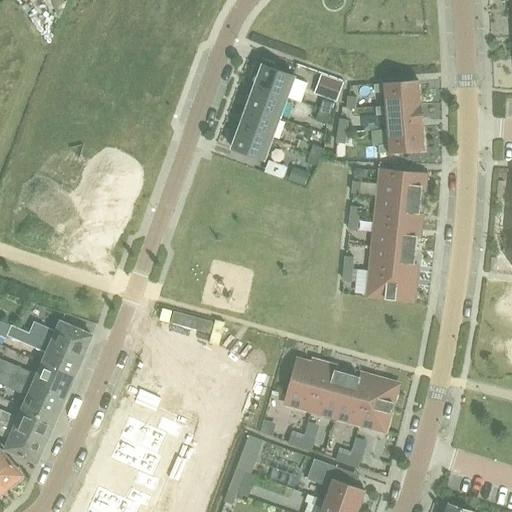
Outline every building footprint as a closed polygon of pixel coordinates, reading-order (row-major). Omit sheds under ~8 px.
[(165,0),(168,2),(169,0),(177,0),(182,3),(184,0),(185,0),(199,9),(204,0),(165,0)] [(132,9),(127,22),(138,26),(131,47),(167,60),(175,38),(150,29),(154,17),(132,9)] [(112,64),(107,77),(130,85),(134,73),(159,82),(167,60),(131,47),(123,68),(112,64)] [(255,85),(287,97),(295,77),(262,65),(255,85)] [(421,104),(419,80),(384,83),(374,84),(375,92),(384,92),(386,106),(421,104)] [(105,81),(101,94),(112,98),(104,119),(140,132),(149,110),(124,101),(128,89),(105,81)] [(287,97),(255,85),(247,106),(280,118),(287,97)] [(357,97),(349,96),(347,107),(355,109),(357,97)] [(319,110),(330,114),(334,103),(323,99),(319,110)] [(423,126),(421,104),(386,106),(376,107),(377,115),(386,114),(387,129),(423,126)] [(239,127),(272,139),(280,118),(247,106),(239,127)] [(330,114),(319,110),(315,121),(326,125),(330,114)] [(85,136),(81,149),(103,157),(107,146),(132,155),(140,132),(104,119),(97,140),(85,136)] [(348,120),(341,119),(339,130),(347,132),(348,120)] [(425,150),(423,126),(387,129),(388,144),(379,145),(379,153),(389,153),(425,150)] [(272,139),(239,127),(232,148),(264,160),(272,139)] [(347,132),(339,130),(337,142),(345,143),(347,132)] [(310,152),(321,157),(324,149),(313,145),(310,152)] [(321,157),(310,152),(307,160),(318,164),(321,157)] [(79,153),(74,166),(86,170),(78,191),(114,204),(122,182),(97,173),(101,162),(79,153)] [(425,187),(427,174),(381,170),(378,196),(420,200),(422,186),(425,187)] [(307,185),(332,190),(334,178),(310,173),(307,185)] [(362,181),(354,181),(353,194),(361,194),(362,181)] [(59,208),(54,221),(77,229),(81,218),(106,227),(114,204),(78,191),(70,212),(59,208)] [(263,221),(270,211),(248,194),(240,204),(263,221)] [(419,214),(420,200),(378,196),(375,221),(421,226),(423,214),(419,214)] [(359,207),(351,206),(350,218),(358,219),(359,207)] [(358,219),(350,218),(349,230),(357,231),(358,219)] [(420,237),(421,226),(375,221),(373,246),(415,250),(417,237),(420,237)] [(414,264),(415,250),(373,246),(370,271),(416,276),(417,264),(414,264)] [(354,258),(346,257),(345,268),(353,269),(354,258)] [(357,269),(353,269),(345,268),(344,280),(355,281),(357,269)] [(415,287),(416,276),(370,271),(367,297),(410,301),(411,287),(415,287)] [(57,330),(34,320),(30,331),(84,354),(92,334),(61,320),(57,330)] [(10,333),(16,336),(16,337),(48,351),(43,362),(74,375),(84,354),(30,331),(20,327),(14,325),(10,333)] [(173,331),(165,376),(191,381),(199,336),(173,331)] [(199,336),(191,381),(215,385),(224,341),(199,336)] [(224,341),(215,385),(240,390),(249,345),(224,341)] [(249,345),(240,390),(266,395),(274,350),(249,345)] [(0,357),(0,369),(65,397),(74,375),(43,362),(38,374),(0,357)] [(311,411),(323,364),(313,361),(312,365),(298,361),(286,405),(311,411)] [(336,418),(347,375),(333,371),(335,367),(324,364),(311,411),(336,418)] [(24,407),(55,420),(65,397),(0,369),(0,382),(29,395),(24,407)] [(360,424),(372,378),(362,375),(360,379),(347,375),(336,418),(360,424)] [(383,381),(372,378),(360,424),(385,431),(396,388),(382,384),(383,381)] [(0,408),(0,421),(46,441),(55,420),(24,407),(19,417),(2,410),(2,409),(0,408)] [(127,416),(118,438),(154,453),(162,432),(163,430),(156,428),(127,416)] [(161,417),(156,428),(163,430),(162,432),(178,438),(183,426),(161,417)] [(36,463),(46,441),(0,421),(0,434),(10,438),(5,449),(36,463)] [(201,445),(205,436),(192,430),(188,439),(201,445)] [(287,443),(299,447),(304,434),(292,430),(287,443)] [(315,439),(304,435),(302,444),(312,448),(315,439)] [(118,438),(109,460),(138,472),(145,475),(145,473),(154,453),(118,438)] [(353,448),(340,444),(337,456),(349,461),(352,452),(353,448)] [(0,482),(6,489),(22,475),(1,449),(0,449),(0,482)] [(363,456),(352,452),(349,461),(360,465),(363,456)] [(237,469),(245,471),(249,460),(241,457),(237,469)] [(138,472),(133,483),(156,492),(161,480),(145,473),(145,475),(138,472)] [(357,511),(366,490),(323,475),(320,483),(329,486),(324,500),(357,511)] [(233,479),(229,490),(237,493),(241,482),(233,479)] [(95,486),(86,508),(96,511),(126,511),(130,502),(131,500),(124,497),(95,486)] [(129,486),(124,497),(131,500),(130,502),(146,508),(151,495),(129,486)] [(237,493),(229,490),(225,501),(233,504),(237,493)] [(357,511),(324,500),(315,497),(313,504),(322,507),(319,511),(357,511)] [(475,511),(449,503),(445,511),(475,511)]
